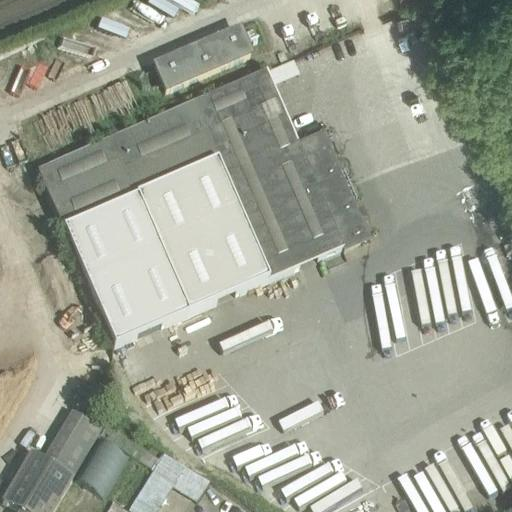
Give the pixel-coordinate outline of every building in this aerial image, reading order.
[(463,10),(458,0),(446,0),(433,6),(438,20),(463,10)] [(164,96),(249,59),(238,34),(153,70),(164,96)] [(265,76),(36,174),(62,234),(136,202),(186,319),(341,252),(367,241),(321,136),(296,147),(265,76)] [(30,457),(2,505),(13,511),(53,511),(99,433),(71,417),(43,465),(30,457)] [(414,485),(394,494),(402,511),(463,511),(511,488),(511,423),(409,474),(414,485)] [(99,439),(152,473),(159,462),(106,428),(99,439)] [(321,511),(335,511),(366,496),(336,439),(284,467),(303,502),(313,497),(321,511)] [(96,442),(72,484),(103,501),(126,460),(96,442)] [(109,511),(129,511),(115,503),(109,511)]
